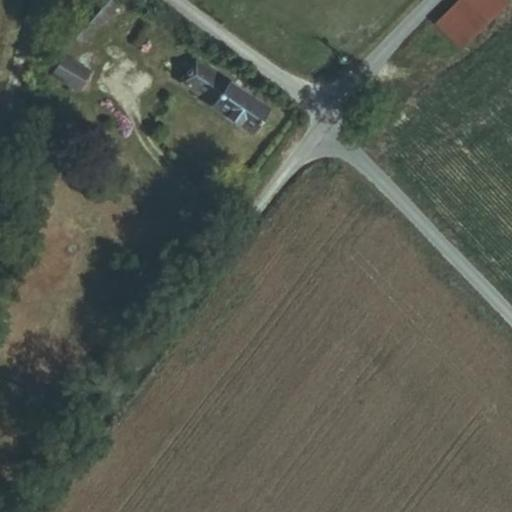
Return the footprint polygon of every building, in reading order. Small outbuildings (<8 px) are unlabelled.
[(72,33),(101,0),(88,0),(65,26),(72,33)] [(127,0),(101,0),(72,33),(86,46),(127,0)] [(509,5),(503,0),(460,0),(434,26),(461,52),(509,5)] [(93,71),(66,55),(54,75),(82,90),(93,71)] [(268,114),(197,64),(182,85),(253,135),(268,114)]
